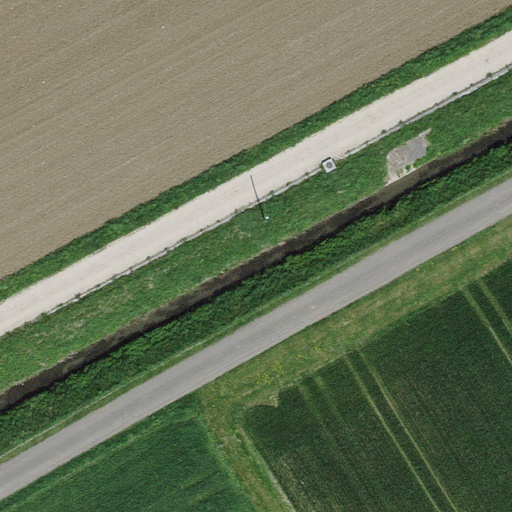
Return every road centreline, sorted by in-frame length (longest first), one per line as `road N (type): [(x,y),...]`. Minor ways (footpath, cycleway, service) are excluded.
road 1 (track): [(0,320),(511,45)]
road 2 (unclassified): [(511,221),(0,492)]
